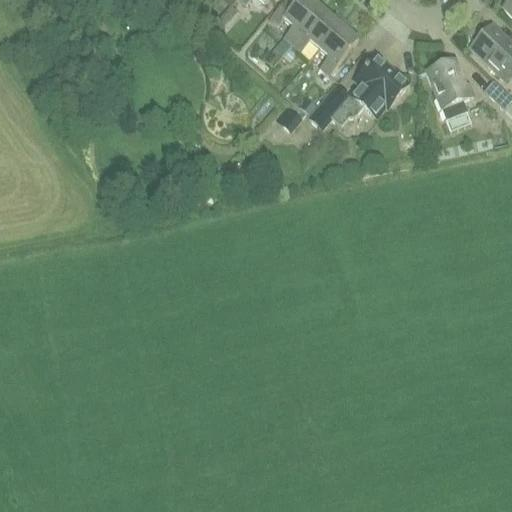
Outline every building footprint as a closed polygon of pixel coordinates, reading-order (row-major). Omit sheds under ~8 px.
[(292,49),(323,13),(313,5),(316,1),(315,0),(302,0),(295,9),(287,2),(268,24),(277,31),(284,22),(294,31),(284,43),(292,49)] [(511,0),(502,11),(511,20),(511,0)] [(155,5),(145,15),(163,32),(173,21),(155,5)] [(229,9),(213,29),(224,39),(241,19),(229,9)] [(319,53),(344,25),(336,18),(332,22),(323,13),(292,49),(299,56),(309,45),(319,53)] [(351,31),(344,25),(319,53),(329,62),(320,72),(328,78),(358,44),(348,35),(351,31)] [(505,86),(511,78),(511,47),(492,29),(470,52),(505,86)] [(354,85),(358,89),(347,102),(335,91),(307,123),(320,135),(331,123),(340,131),(347,122),(354,122),(363,111),(373,119),(380,118),(385,112),(387,114),(409,87),(376,59),(354,85)] [(456,63),(426,75),(441,114),(441,113),(446,125),(467,116),(463,105),(471,102),(456,63)] [(511,102),(494,86),(493,85),(484,94),(505,114),(511,120),(511,102)] [(266,97),(250,115),(260,124),(276,105),(266,97)] [(305,103),(298,111),(307,119),(314,110),(305,103)] [(300,124),(287,113),(275,126),(289,137),(300,124)] [(411,130),(412,145),(424,144),(424,130),(411,130)]
